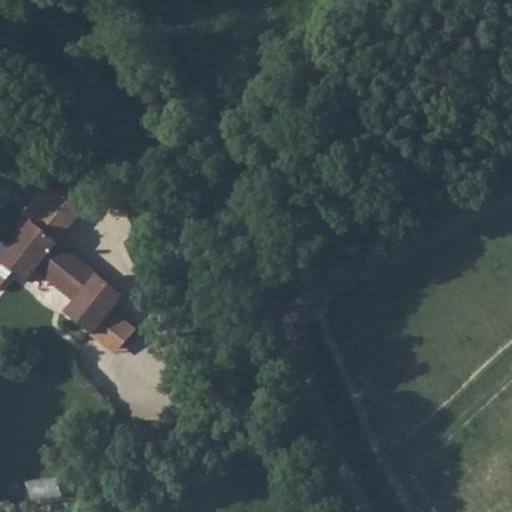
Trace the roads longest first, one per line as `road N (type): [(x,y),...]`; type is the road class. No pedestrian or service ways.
road 1 (residential): [(363,511),(269,297),(88,0)]
road 2 (track): [(269,297),(511,178)]
